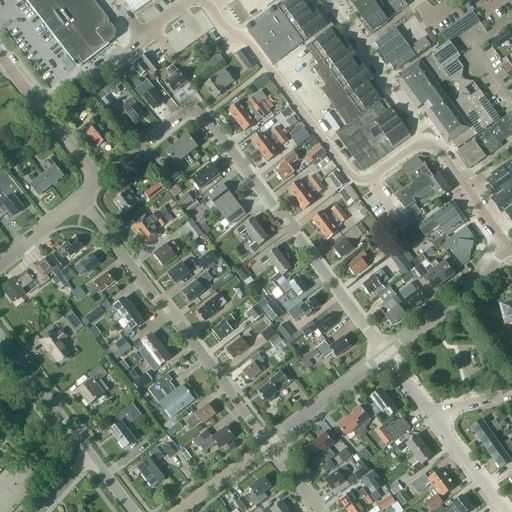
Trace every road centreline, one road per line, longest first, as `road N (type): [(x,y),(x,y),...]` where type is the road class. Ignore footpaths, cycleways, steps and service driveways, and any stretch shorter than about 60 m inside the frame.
road 1 (residential): [(99,177),(195,110),(387,353)]
road 2 (residential): [(506,247),(326,0)]
road 3 (unclassified): [(267,443),(82,203)]
road 4 (residential): [(387,353),(481,279),(506,247)]
road 5 (residential): [(99,177),(0,53)]
road 6 (tertiary): [(93,454),(0,336)]
road 7 (residential): [(267,443),(387,353)]
